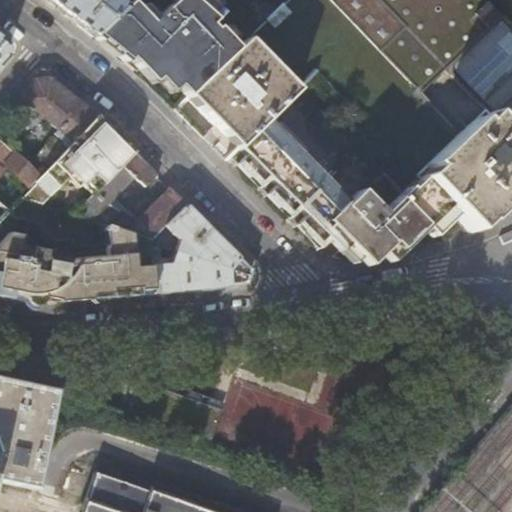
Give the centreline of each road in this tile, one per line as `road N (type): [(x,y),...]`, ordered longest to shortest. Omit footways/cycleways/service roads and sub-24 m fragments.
road 1 (residential): [(326,305),(150,128),(47,39)]
road 2 (residential): [(0,331),(30,338),(326,305)]
road 3 (tertiary): [(381,511),(511,356)]
road 4 (residential): [(326,305),(511,273)]
